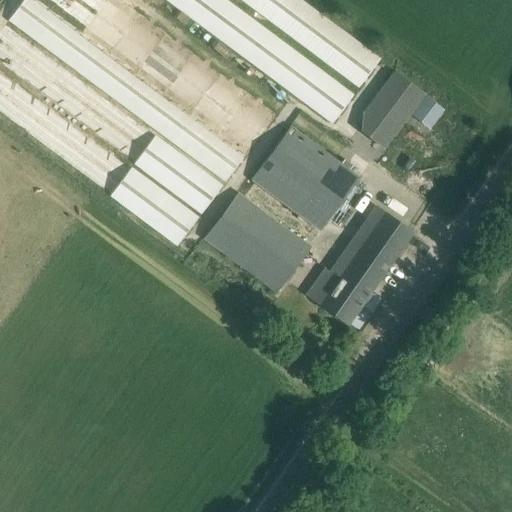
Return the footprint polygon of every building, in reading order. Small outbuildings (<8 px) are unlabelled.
[(247,153),(40,0),(23,0),(8,21),(225,182),(247,153)] [(270,121),(107,0),(48,0),(249,150),(270,121)] [(353,96),(224,0),(169,0),(333,122),(353,96)] [(379,60),(299,0),(243,0),(359,86),(379,60)] [(6,24),(0,32),(0,63),(201,213),(222,185),(6,24)] [(199,217),(0,69),(0,114),(177,247),(199,217)] [(425,94),(394,71),(362,115),(361,131),(384,148),(425,94)] [(291,128),(252,180),(320,230),(359,178),(291,128)] [(201,235),(278,292),(312,247),(235,190),(201,235)] [(412,231),(395,220),(376,206),(344,253),(347,255),(336,271),(342,276),(322,305),(347,323),(412,231)]
